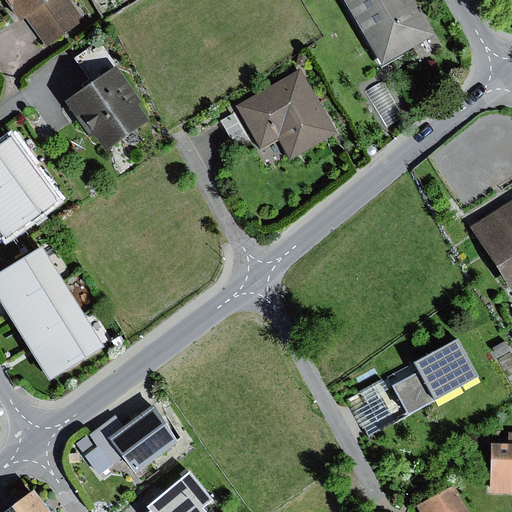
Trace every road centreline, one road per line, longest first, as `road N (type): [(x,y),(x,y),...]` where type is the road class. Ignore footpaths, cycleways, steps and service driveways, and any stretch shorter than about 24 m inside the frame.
road 1 (unclassified): [(257,276),(502,76)]
road 2 (unclassified): [(37,445),(257,276)]
road 3 (residential): [(257,276),(386,511)]
